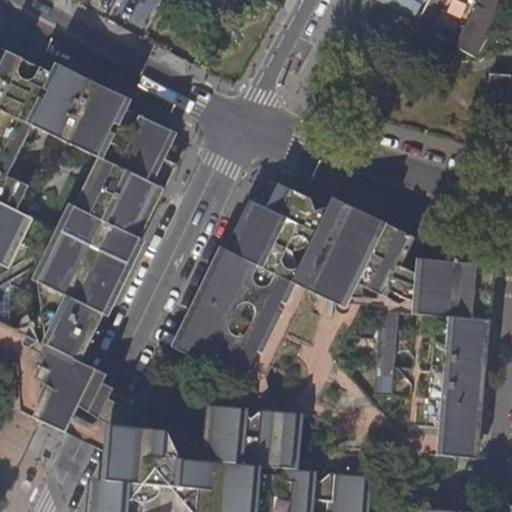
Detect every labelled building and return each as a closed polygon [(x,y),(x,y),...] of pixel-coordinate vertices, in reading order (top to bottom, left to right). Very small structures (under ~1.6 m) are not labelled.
[(378,0),(411,18),(420,0),(378,0)] [(452,46),(476,59),(507,0),(481,0),(465,32),(460,30),(452,46)] [(155,151),(156,152),(152,161),(159,164),(156,173),(163,176),(176,149),(177,147),(173,128),(122,104),(128,93),(108,85),(61,63),(57,71),(55,74),(46,68),(0,46),(0,77),(15,85),(16,83),(34,92),(36,90),(38,91),(43,101),(48,117),(33,123),(42,152),(51,133),(81,147),(100,156),(65,231),(36,218),(24,243),(52,257),(51,259),(66,266),(75,247),(71,245),(75,236),(73,235),(86,210),(117,226),(118,222),(122,224),(120,227),(135,234),(146,211),(143,213),(140,215),(137,216),(134,216),(130,214),(127,212),(124,206),(115,209),(92,197),(97,186),(96,185),(98,178),(103,174),(104,174),(106,175),(108,176),(115,174),(110,159),(131,117),(162,132),(155,151)] [(491,74),(489,95),(509,97),(511,76),(491,74)] [(0,155),(13,162),(42,152),(33,123),(48,117),(43,101),(38,91),(36,90),(34,92),(16,83),(15,85),(0,77),(0,155)] [(146,211),(163,176),(156,173),(159,164),(152,161),(156,152),(155,151),(162,132),(131,117),(110,159),(115,174),(108,176),(106,175),(104,174),(103,174),(98,178),(96,185),(97,186),(92,197),(115,209),(124,206),(127,212),(130,214),(134,216),(137,216),(140,215),(143,213),(146,211)] [(0,201),(36,218),(48,193),(27,183),(42,152),(13,162),(0,155),(0,201)] [(221,340),(209,366),(267,395),(295,408),(316,419),(343,432),(342,441),(355,443),(354,449),(407,453),(442,456),(443,441),(455,442),(456,436),(456,431),(481,433),(490,328),(493,282),(484,271),(485,266),(480,266),(467,251),(459,259),(445,243),(433,254),(428,266),(420,264),(422,253),(409,258),(412,252),(293,200),(257,205),(197,329),(221,340)] [(21,249),(24,243),(36,218),(0,201),(0,284),(5,287),(21,278),(11,262),(14,254),(18,248),(21,249)] [(57,292),(97,312),(101,304),(135,234),(120,227),(122,224),(118,222),(117,226),(86,210),(73,235),(75,236),(71,245),(75,247),(66,266),(69,267),(57,292)] [(27,362),(19,358),(23,413),(51,428),(82,363),(105,316),(97,312),(57,292),(69,267),(66,266),(51,259),(39,284),(38,318),(40,321),(40,326),(39,330),(37,333),(36,342),(37,348),(37,355),(34,359),(27,362)] [(0,349),(11,354),(19,358),(27,362),(34,359),(37,355),(37,348),(36,342),(34,335),(37,333),(39,330),(40,326),(39,321),(38,318),(34,313),(29,313),(25,313),(22,314),(16,313),(21,304),(11,300),(2,305),(4,293),(23,282),(21,278),(5,287),(0,284),(0,349)] [(86,445),(113,389),(104,385),(108,376),(82,363),(51,428),(86,445)] [(115,390),(113,389),(86,445),(95,449),(106,454),(103,481),(90,480),(87,511),(97,511),(143,419),(138,414),(142,407),(113,393),(115,390)] [(267,395),(262,406),(266,409),(270,411),(316,419),(295,408),(267,395)] [(203,462),(205,437),(183,435),(171,438),(154,437),(142,441),(140,445),(146,451),(131,456),(136,459),(136,462),(126,462),(126,476),(122,476),(121,479),(123,486),(127,493),(133,498),(142,502),(137,511),(252,511),(257,467),(203,462)] [(208,437),(205,437),(203,462),(257,467),(252,511),(359,511),(361,484),(324,481),(314,490),(303,479),(268,476),(262,443),(229,440),(223,449),(207,438),(208,437)]
